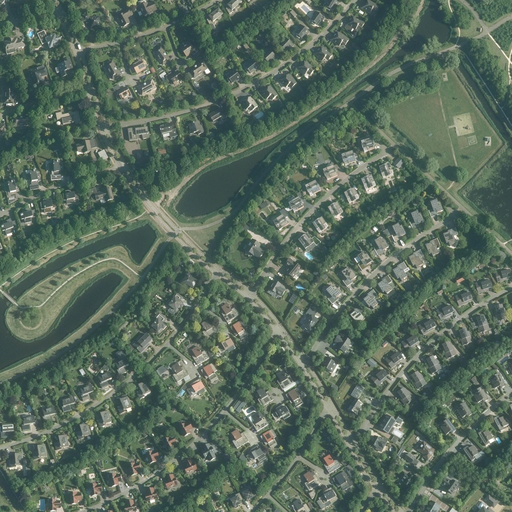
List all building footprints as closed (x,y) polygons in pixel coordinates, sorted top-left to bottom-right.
[(140,7),(144,17),(151,13),(151,12),(156,10),(153,3),(148,5),(147,4),(145,0),(139,3),(140,7)] [(240,5),(240,4),(242,2),(239,0),(234,0),(228,6),(229,7),(226,9),(229,15),(233,11),(232,11),(236,7),(236,8),(237,8),(238,8),(239,7),(240,7),(240,6),(240,5)] [(332,11),(334,7),(336,8),(339,4),(333,0),(327,0),(327,1),(328,2),(325,7),(327,8),(326,9),(329,11),(330,10),(332,11)] [(379,6),(374,3),(373,3),(373,2),(372,2),(368,0),(365,6),(363,4),(361,8),(370,13),(372,10),(376,12),(379,6)] [(120,22),(120,21),(123,27),(130,23),(127,18),(133,15),(130,9),(121,14),(122,15),(118,17),(119,18),(118,18),(118,19),(118,20),(118,21),(119,21),(119,22),(120,22)] [(221,17),(221,16),(223,14),(219,9),(209,17),(210,18),(207,20),(209,25),(209,26),(213,34),(217,32),(213,25),(213,22),(217,19),(217,20),(218,20),(219,20),(220,19),(221,19),(221,18),(221,17)] [(317,25),(320,22),(321,23),(325,19),(315,12),(313,15),(314,16),(311,21),(313,22),(312,24),(315,26),(316,24),(317,25)] [(89,21),(90,29),(101,27),(99,17),(89,19),(88,15),(83,16),(84,21),(89,21)] [(347,25),(345,29),(352,37),(356,31),(355,30),(357,27),(361,29),(365,24),(359,20),(358,19),(354,17),(351,22),(349,21),(346,25),(347,25)] [(302,39),(304,36),(306,37),(307,36),(309,33),(300,25),(298,28),(299,30),(296,34),(297,35),(296,37),(299,39),(300,38),(302,39)] [(373,28),(369,32),(374,37),(378,33),(373,28)] [(37,34),(42,45),(46,43),(49,49),(59,44),(57,41),(58,41),(57,38),(56,38),(54,35),(47,38),(44,31),(37,34)] [(349,40),(344,37),(344,36),(343,36),(343,35),(342,35),(339,33),(335,38),(333,36),(331,40),(339,46),(342,43),(345,46),(349,40)] [(285,52),(288,49),(290,50),(291,49),(293,46),(285,38),(282,41),(283,42),(279,46),(281,48),(280,49),(283,52),(284,50),(285,52)] [(7,55),(16,52),(15,49),(24,47),(23,40),(17,41),(16,39),(13,40),(12,39),(11,40),(11,41),(4,43),(7,55)] [(189,44),(181,50),(182,51),(182,52),(183,53),(184,53),(186,57),(191,53),(193,56),(198,52),(195,47),(193,49),(189,44)] [(160,48),(157,50),(154,52),(158,58),(158,59),(158,60),(159,60),(163,65),(170,61),(160,48)] [(332,56),(327,52),(327,51),(326,51),(323,48),(319,53),(317,51),(314,54),(322,61),(325,58),(328,61),(332,56)] [(268,63),(271,61),(272,62),(277,58),(269,50),(266,52),(267,54),(263,58),(264,59),(263,61),(265,63),(267,62),(268,63)] [(65,63),(57,66),(58,68),(56,69),(55,69),(56,73),(57,74),(59,73),(61,78),(67,76),(66,71),(72,69),(69,58),(64,60),(65,63)] [(250,74),(253,71),(255,73),(259,69),(252,60),(248,63),(250,64),(245,68),(247,70),(245,71),(248,74),(249,72),(250,74)] [(141,61),(133,66),(133,67),(133,68),(134,69),(135,70),(137,73),(142,70),(144,73),(149,70),(146,65),(144,67),(141,61)] [(113,80),(120,76),(112,62),(105,65),(108,71),(108,72),(108,73),(109,74),(110,74),(113,80)] [(190,72),(187,74),(191,80),(199,74),(200,74),(201,74),(201,73),(207,69),(202,62),(189,72),(190,72)] [(315,70),(310,66),(310,65),(309,65),(306,62),(302,67),(300,65),(297,68),(304,75),(307,72),(310,75),(315,70)] [(29,72),(33,85),(37,84),(38,84),(42,82),(40,77),(41,76),(41,77),(42,77),(42,76),(47,75),(44,66),(29,72)] [(232,84),(235,81),(236,83),(241,79),(234,70),(231,72),(232,74),(227,77),(228,79),(227,80),(229,83),(231,82),(232,84)] [(165,72),(159,76),(164,83),(168,80),(169,81),(171,80),(174,85),(182,79),(182,78),(182,77),(181,76),(180,75),(178,72),(172,76),(171,73),(166,77),(165,78),(163,77),(166,75),(165,72)] [(296,84),(292,79),(292,78),(291,78),(288,75),(284,79),(282,77),(279,80),(286,88),(289,85),(292,88),(296,84)] [(152,81),(144,85),(138,88),(142,95),(147,92),(148,92),(149,92),(150,92),(150,91),(153,89),(153,90),(157,88),(154,84),(152,81)] [(277,96),(273,91),(273,90),(272,90),(269,87),(265,91),(263,89),(260,91),(266,100),(270,97),(272,100),(277,96)] [(13,88),(5,88),(5,94),(4,95),(4,96),(4,97),(5,97),(4,104),(12,104),(13,88)] [(126,88),(121,91),(120,88),(114,91),(117,96),(119,95),(122,100),(131,95),(130,94),(130,93),(130,92),(128,91),(126,88)] [(257,107),(254,102),(254,101),(253,101),(252,100),(250,97),(245,101),(244,99),(240,101),(246,110),(250,107),(252,111),(257,107)] [(209,115),(213,123),(221,118),(223,122),(228,119),(225,113),(222,115),(219,110),(209,115)] [(61,113),(55,114),(57,120),(61,119),(63,125),(72,123),(72,124),(73,124),(73,123),(75,123),(75,125),(81,124),(78,112),(72,113),(71,112),(72,112),(68,113),(69,114),(62,115),(61,113)] [(28,117),(12,119),(13,126),(20,126),(21,126),(22,126),(23,125),(29,125),(28,117)] [(188,125),(190,131),(189,132),(190,135),(197,132),(198,135),(204,133),(201,126),(199,127),(197,123),(194,124),(194,123),(188,125)] [(161,132),(162,135),(169,133),(171,138),(178,136),(176,130),(172,131),(170,124),(166,125),(166,126),(160,127),(161,131),(160,131),(161,132)] [(136,128),(128,129),(129,141),(137,140),(136,136),(139,136),(143,135),(143,139),(150,138),(149,133),(148,133),(148,128),(137,129),(136,128)] [(372,139),(361,142),(362,145),(363,149),(364,153),(375,150),(374,146),(373,142),(372,139)] [(88,141),(87,142),(81,143),(81,145),(76,146),(77,152),(82,150),(83,153),(91,152),(90,149),(96,147),(94,140),(88,142),(88,141)] [(107,158),(103,150),(98,153),(102,160),(107,158)] [(355,159),(354,156),(353,155),(352,152),(342,156),(343,159),(342,159),(344,163),(345,166),(356,162),(355,159)] [(399,158),(394,164),(399,169),(404,162),(399,158)] [(53,170),(54,176),(51,176),(51,181),(60,180),(59,170),(62,170),(62,169),(62,164),(59,164),(59,161),(58,161),(59,162),(53,162),(53,165),(49,165),(50,171),(53,170)] [(386,165),(385,165),(382,167),(379,168),(383,178),(386,177),(386,178),(390,176),(393,175),(389,164),(386,165)] [(336,173),(335,170),(335,169),(333,166),(323,171),(324,174),(326,178),(327,181),(337,176),(336,173)] [(31,180),(32,186),(29,186),(30,190),(38,189),(37,179),(39,179),(40,179),(40,178),(39,173),(36,174),(35,170),(35,171),(30,172),(30,175),(26,175),(27,181),(31,180)] [(368,177),(367,178),(364,179),(361,180),(366,191),(369,189),(369,190),(373,188),(376,186),(371,176),(368,177)] [(17,200),(15,190),(17,190),(18,189),(17,184),(14,184),(13,181),(13,182),(8,183),(8,186),(4,186),(5,192),(6,192),(9,205),(17,200)] [(319,188),(317,185),(315,182),(305,187),(307,190),(306,190),(308,193),(309,193),(310,196),(320,191),(319,188)] [(103,192),(97,194),(95,189),(89,190),(92,201),(95,200),(96,201),(100,200),(101,203),(101,204),(105,203),(105,202),(107,202),(108,202),(108,201),(113,200),(109,187),(102,189),(103,192)] [(351,190),(350,191),(347,192),(344,194),(349,204),(352,202),(352,203),(356,201),(359,199),(354,189),(351,190)] [(63,195),(64,201),(66,200),(67,204),(73,204),(72,200),(78,199),(77,193),(71,194),(71,191),(70,191),(65,192),(66,194),(62,195),(63,195)] [(290,203),(289,204),(290,207),(292,210),(294,213),(304,208),(302,205),(300,201),(298,198),(297,199),(297,197),(289,202),(290,203)] [(443,211),(440,203),(440,202),(438,203),(436,199),(436,201),(430,203),(433,210),(428,211),(431,218),(438,215),(437,213),(443,211)] [(44,209),(45,213),(50,212),(50,208),(55,208),(55,202),(49,202),(49,200),(48,200),(43,200),(43,203),(40,204),(41,204),(41,210),(44,209)] [(340,214),(343,213),(337,203),(334,205),(333,205),(331,207),(328,208),(334,218),(336,217),(337,217),(340,215),(340,214)] [(20,214),(22,220),(24,219),(25,223),(31,222),(30,218),(35,217),(35,218),(36,218),(34,211),(35,211),(29,212),(28,210),(27,210),(22,211),(23,214),(19,214),(19,215),(20,214)] [(418,225),(424,222),(420,214),(418,215),(417,211),(416,211),(417,212),(411,215),(414,221),(410,223),(412,230),(413,230),(413,229),(419,227),(418,225)] [(288,225),(288,224),(289,224),(287,222),(284,218),(282,216),(273,222),(275,225),(277,228),(279,231),(288,225)] [(319,220),(318,220),(315,222),(313,224),(319,233),(322,232),(325,230),(325,229),(328,227),(322,218),(319,220)] [(5,231),(6,235),(12,233),(11,229),(16,228),(16,229),(15,222),(16,222),(15,222),(9,224),(8,221),(3,222),(3,225),(0,226),(1,226),(3,232),(5,231)] [(400,237),(406,234),(402,226),(400,227),(398,224),(397,224),(398,225),(392,228),(396,234),(391,236),(395,243),(395,242),(401,239),(400,237)] [(456,244),(453,237),(458,235),(455,228),(455,229),(448,231),(449,233),(443,235),(446,244),(448,243),(450,247),(450,246),(456,244)] [(301,239),(298,241),(305,250),(308,248),(311,245),(314,243),(316,246),(321,242),(315,237),(311,239),(307,234),(304,236),(301,238),(301,239)] [(377,246),(373,248),(374,250),(378,257),(378,256),(384,253),(383,251),(389,248),(384,240),(382,241),(380,237),(379,237),(380,238),(375,242),(377,246)] [(439,254),(436,247),(440,246),(437,239),(430,242),(431,244),(425,246),(429,255),(431,254),(433,258),(433,256),(439,254)] [(255,242),(252,240),(245,251),(247,252),(251,254),(251,255),(254,257),(254,256),(259,259),(260,258),(259,258),(263,252),(264,252),(264,251),(260,248),(261,245),(260,245),(258,244),(258,243),(258,242),(257,242),(256,242),(256,241),(255,242)] [(422,265),(419,259),(423,257),(420,250),(413,254),(414,256),(409,258),(413,267),(415,266),(417,269),(417,268),(422,265)] [(367,265),(372,262),(367,254),(365,256),(363,252),(362,252),(363,253),(358,257),(362,263),(358,265),(362,272),(362,271),(368,267),(367,265)] [(298,272),(301,268),(294,263),(289,259),(285,264),(290,268),(286,273),(293,278),(296,275),(297,275),(298,275),(299,275),(299,274),(299,273),(298,272)] [(403,271),(407,269),(403,263),(397,266),(398,268),(393,271),(397,279),(400,278),(402,282),(401,281),(407,277),(403,271)] [(351,281),(356,277),(351,270),(349,271),(346,268),(347,269),(342,273),(346,279),(342,282),(347,287),(353,283),(351,281)] [(504,271),(496,272),(497,276),(496,276),(496,278),(496,279),(497,279),(498,283),(506,280),(506,279),(511,277),(510,270),(504,272),(504,271)] [(183,283),(190,287),(189,288),(193,290),(196,287),(194,286),(197,282),(192,279),(195,276),(188,272),(184,279),(185,280),(183,283)] [(392,291),(388,285),(392,282),(388,276),(387,276),(388,276),(382,280),(383,282),(378,285),(383,293),(385,292),(387,295),(387,294),(392,291)] [(462,276),(455,280),(458,285),(465,281),(462,276)] [(270,290),(276,294),(276,293),(282,297),(285,291),(280,288),(281,285),(275,281),(270,290)] [(484,281),(477,284),(478,287),(476,288),(477,289),(476,289),(477,290),(478,294),(487,291),(486,290),(492,288),(490,281),(484,283),(484,281)] [(336,298),(341,294),(335,287),(333,289),(330,286),(331,287),(326,291),(331,296),(327,299),(332,305),(332,304),(338,300),(336,298)] [(378,305),(374,299),(377,296),(373,290),(373,291),(367,295),(368,296),(363,300),(369,308),(371,306),(373,310),(374,309),(373,308),(378,305)] [(463,294),(457,297),(458,300),(457,301),(457,302),(457,303),(458,303),(459,307),(467,303),(467,302),(472,300),(470,293),(464,295),(463,294)] [(169,307),(172,309),(171,310),(176,314),(180,308),(181,308),(182,306),(181,306),(182,304),(179,302),(182,299),(176,294),(170,303),(171,304),(169,307)] [(222,314),(223,317),(224,317),(227,322),(227,323),(239,316),(234,308),(231,310),(230,309),(231,309),(230,308),(227,304),(221,308),(224,313),(222,314)] [(365,319),(360,314),(364,311),(359,305),(359,306),(353,310),(355,312),(350,316),(356,323),(358,322),(361,325),(361,324),(360,324),(365,319)] [(502,305),(495,307),(496,313),(495,313),(497,322),(501,321),(502,321),(503,320),(503,319),(507,318),(505,311),(503,311),(502,305)] [(444,307),(438,311),(439,314),(438,315),(439,316),(438,316),(439,317),(441,320),(449,317),(448,315),(453,313),(450,306),(445,309),(444,307)] [(317,322),(317,321),(316,320),(313,317),(316,312),(311,308),(306,314),(310,318),(304,326),(305,327),(305,328),(305,329),(307,330),(308,330),(310,331),(317,322)] [(151,328),(159,335),(163,329),(164,330),(166,327),(166,326),(167,325),(163,322),(165,319),(159,314),(154,319),(156,321),(153,323),(155,324),(151,328)] [(483,316),(477,319),(478,324),(477,325),(480,333),(483,332),(483,333),(484,332),(486,331),(485,330),(489,329),(487,322),(485,322),(483,316)] [(207,340),(218,333),(218,332),(218,333),(214,327),(215,327),(213,324),(210,326),(207,321),(201,325),(204,329),(205,330),(205,331),(202,333),(207,340)] [(233,326),(230,328),(231,328),(234,333),(234,334),(236,337),(238,335),(241,340),(247,336),(244,332),(244,331),(243,330),(246,328),(242,321),(239,323),(239,322),(233,326)] [(426,322),(420,326),(421,329),(420,330),(421,331),(420,331),(421,332),(423,335),(431,331),(430,330),(436,327),(432,321),(427,324),(426,322)] [(466,329),(459,331),(461,337),(460,338),(463,346),(466,345),(468,345),(467,344),(469,344),(468,342),(472,341),(469,334),(468,334),(466,329)] [(334,342),(335,342),(340,345),(337,348),(344,352),(346,349),(347,349),(349,346),(348,346),(351,342),(344,338),(343,340),(338,337),(340,334),(334,342)] [(141,340),(140,339),(135,344),(137,346),(135,347),(141,353),(147,347),(146,346),(152,340),(147,335),(141,340)] [(409,338),(403,342),(405,345),(403,346),(404,347),(404,348),(404,349),(405,348),(407,352),(414,347),(414,345),(419,342),(415,336),(410,339),(409,338)] [(230,339),(229,337),(228,337),(229,337),(223,341),(223,340),(220,342),(222,345),(217,348),(220,354),(225,351),(226,350),(227,350),(229,353),(236,348),(234,345),(230,339)] [(451,357),(453,357),(456,355),(453,347),(451,348),(449,342),(442,345),(445,351),(443,351),(447,359),(450,358),(451,358),(452,358),(451,357)] [(192,357),(194,360),(198,365),(197,365),(197,366),(209,358),(205,351),(202,353),(201,352),(200,351),(198,347),(192,351),(195,355),(192,357)] [(117,372),(119,376),(126,372),(124,367),(125,366),(126,367),(129,365),(126,360),(127,359),(121,352),(118,353),(122,361),(121,362),(120,361),(115,364),(119,371),(117,372)] [(393,355),(387,360),(389,363),(388,364),(389,365),(388,365),(389,366),(392,369),(399,363),(398,362),(403,359),(398,353),(393,356),(393,355)] [(338,365),(339,362),(333,357),(331,360),(326,357),(322,363),(328,366),(326,369),(332,373),(337,364),(338,365)] [(433,357),(426,360),(429,365),(428,366),(432,374),(435,372),(436,373),(437,372),(436,372),(438,371),(437,370),(440,368),(437,361),(436,362),(433,357)] [(468,363),(465,357),(459,360),(463,368),(468,363)] [(203,369),(201,371),(205,376),(204,376),(206,379),(209,378),(212,382),(218,379),(215,374),(214,374),(214,373),(217,371),(212,363),(209,365),(203,369)] [(177,383),(189,375),(188,375),(185,370),(183,367),(181,368),(178,364),(172,367),(175,372),(174,372),(175,373),(176,374),(173,375),(177,383)] [(163,366),(157,369),(161,374),(166,371),(163,366)] [(378,373),(372,378),(374,381),(373,382),(374,383),(375,384),(377,387),(384,381),(383,380),(388,376),(383,370),(379,374),(378,373)] [(277,382),(279,385),(282,390),(294,383),(289,376),(287,378),(283,371),(277,375),(280,380),(277,382)] [(104,374),(98,377),(101,384),(100,385),(102,389),(109,386),(107,380),(108,380),(109,381),(112,379),(109,372),(106,374),(104,375),(104,374)] [(418,372),(412,376),(415,381),(413,382),(418,389),(421,388),(422,388),(423,387),(422,387),(424,386),(423,385),(426,383),(422,377),(421,377),(418,372)] [(499,374),(494,376),(495,378),(490,380),(495,389),(501,386),(502,388),(505,387),(499,374)] [(201,382),(199,379),(199,380),(194,383),(193,383),(190,385),(192,387),(187,390),(191,396),(195,394),(196,393),(197,392),(199,396),(206,391),(204,388),(201,382)] [(145,382),(138,385),(140,389),(141,388),(142,390),(136,393),(140,400),(144,397),(143,396),(150,392),(148,387),(147,387),(146,386),(147,385),(145,382)] [(86,387),(80,389),(83,397),(81,397),(83,401),(90,399),(88,393),(90,393),(94,392),(91,385),(88,386),(88,387),(86,388),(86,387)] [(350,406),(347,410),(351,412),(352,412),(357,415),(363,405),(358,402),(359,401),(357,399),(358,398),(358,399),(363,390),(356,386),(351,396),(355,399),(350,406),(350,407),(350,406)] [(262,407),(274,400),(268,391),(266,393),(263,388),(257,392),(260,398),(257,400),(262,407)] [(297,388),(285,395),(291,404),(293,402),(296,407),(302,403),(299,397),(302,396),(297,388)] [(481,388),(477,390),(478,392),(473,395),(478,403),(484,400),(485,402),(488,400),(481,388)] [(403,389),(398,393),(401,398),(400,399),(405,406),(408,404),(409,404),(409,403),(410,402),(409,401),(412,399),(408,393),(407,394),(403,389)] [(67,398),(62,400),(64,408),(62,408),(63,413),(71,410),(69,405),(71,404),(71,405),(75,404),(73,397),(69,398),(69,399),(68,399),(67,398)] [(122,399),(120,400),(121,404),(122,403),(123,405),(118,407),(121,414),(125,412),(124,411),(132,408),(129,402),(128,403),(127,401),(128,400),(127,397),(126,397),(122,399)] [(241,400),(235,408),(237,410),(236,411),(239,414),(246,404),(243,402),(244,402),(241,400)] [(464,402),(460,405),(461,407),(457,410),(462,418),(468,414),(469,417),(472,415),(464,402)] [(282,417),(284,420),(291,416),(284,404),(275,410),(277,412),(272,415),(276,421),(282,417)] [(48,409),(42,410),(44,418),(42,418),(43,422),(51,421),(49,415),(51,415),(55,415),(53,407),(50,408),(50,409),(48,409)] [(107,411),(100,414),(102,417),(103,419),(98,421),(100,428),(104,426),(104,425),(111,422),(109,416),(108,417),(108,415),(109,415),(107,411)] [(252,423),(253,426),(257,432),(269,425),(264,417),(261,419),(257,413),(251,417),(254,422),(252,423)] [(23,426),(22,426),(22,431),(30,430),(29,424),(31,424),(35,424),(34,417),(30,417),(30,418),(28,418),(28,417),(27,415),(22,416),(22,418),(23,426)] [(387,415),(382,422),(382,421),(378,428),(380,429),(388,434),(393,426),(394,426),(397,421),(395,420),(387,415)] [(399,417),(397,422),(394,429),(400,431),(405,420),(399,417)] [(509,425),(504,417),(498,420),(497,418),(493,419),(500,432),(505,430),(504,427),(509,425)] [(448,419),(443,422),(445,424),(440,428),(446,435),(452,431),(453,433),(456,431),(448,419)] [(186,425),(185,424),(179,427),(185,437),(190,434),(189,431),(192,429),(189,423),(186,425)] [(7,425),(1,425),(2,428),(0,427),(0,432),(0,433),(1,438),(8,437),(8,431),(10,431),(10,432),(14,432),(13,424),(9,425),(9,426),(7,426),(7,425)] [(87,424),(80,426),(81,430),(82,429),(82,431),(77,433),(79,440),(83,439),(83,437),(90,435),(89,429),(88,430),(87,428),(88,427),(87,424)] [(237,449),(248,442),(243,433),(240,435),(237,430),(231,434),(235,440),(232,442),(237,449)] [(272,430),(260,437),(265,446),(268,444),(271,449),(277,445),(273,439),(276,437),(272,430)] [(493,439),(488,431),(482,434),(481,432),(478,434),(485,446),(490,444),(489,442),(493,439)] [(66,435),(59,437),(59,440),(60,440),(61,442),(55,443),(57,451),(61,450),(61,448),(69,447),(67,441),(66,441),(66,439),(67,439),(66,435)] [(383,449),(385,444),(381,442),(382,440),(375,436),(370,445),(377,448),(379,446),(383,449)] [(170,439),(169,438),(163,441),(168,451),(174,448),(172,445),(176,443),(174,438),(170,439)] [(435,451),(423,442),(417,450),(422,454),(424,456),(423,457),(428,460),(435,451)] [(202,453),(205,458),(208,457),(210,461),(216,458),(213,454),(215,453),(212,447),(210,448),(208,444),(203,447),(205,451),(202,453)] [(44,445),(37,446),(37,450),(38,450),(38,452),(33,453),(34,460),(38,460),(38,458),(46,457),(45,451),(44,451),(44,449),(45,449),(44,445)] [(266,457),(258,446),(250,451),(251,454),(247,457),(250,463),(257,459),(258,462),(266,457)] [(479,454),(473,446),(468,450),(466,448),(463,450),(471,462),(476,459),(474,457),(479,454)] [(153,453),(152,451),(146,454),(150,464),(156,462),(155,459),(159,457),(157,451),(153,453)] [(409,453),(404,459),(411,464),(415,459),(409,453)] [(22,454),(14,454),(15,458),(16,460),(10,460),(10,468),(15,468),(15,466),(23,465),(22,459),(21,459),(21,458),(22,457),(22,454)] [(324,466),(326,469),(329,474),(341,467),(336,460),(333,462),(329,455),(323,459),(326,464),(324,466)] [(185,463),(187,467),(184,468),(187,474),(197,469),(194,464),(193,464),(191,460),(185,463)] [(135,465),(134,464),(128,466),(131,476),(137,474),(137,471),(141,470),(139,464),(135,465)] [(313,472),(310,473),(310,472),(304,476),(307,482),(304,484),(309,491),(321,484),(313,472)] [(344,472),(332,479),(338,488),(340,486),(343,491),(352,485),(344,472)] [(401,478),(405,481),(403,483),(410,487),(415,479),(409,475),(408,475),(407,474),(407,475),(404,473),(401,478)] [(116,476),(116,475),(109,476),(112,487),(118,485),(117,482),(122,481),(120,475),(116,476)] [(166,477),(168,481),(165,482),(167,488),(178,485),(175,479),(174,479),(172,475),(166,477)] [(441,485),(446,488),(445,488),(447,489),(446,490),(451,494),(454,491),(455,491),(456,491),(456,490),(456,489),(456,488),(458,485),(452,481),(451,482),(446,478),(441,485)] [(97,486),(96,485),(90,486),(92,496),(98,495),(98,492),(102,491),(101,485),(97,486)] [(320,500),(317,502),(322,510),(338,499),(331,488),(322,493),(324,496),(319,499),(320,500)] [(147,490),(148,495),(145,496),(147,502),(158,498),(156,492),(154,493),(153,489),(147,490)] [(245,491),(239,493),(243,500),(246,499),(247,501),(254,497),(254,496),(255,496),(255,495),(254,494),(254,493),(253,493),(252,493),(250,490),(246,492),(245,491)] [(77,495),(76,493),(70,494),(71,505),(78,504),(77,501),(82,500),(81,494),(77,495)] [(243,500),(239,493),(234,496),(235,498),(231,500),(235,507),(235,508),(236,508),(237,508),(238,508),(238,507),(238,506),(238,505),(242,504),(240,501),(243,500)] [(497,503),(489,496),(485,500),(494,507),(497,503)] [(56,502),(56,500),(50,500),(50,511),(56,511),(56,508),(61,508),(60,502),(56,502)] [(293,510),(294,511),(309,511),(310,511),(306,504),(303,506),(299,500),(293,503),(296,508),(293,510)] [(432,502),(430,500),(427,507),(424,511),(437,511),(440,507),(432,502)] [(126,502),(127,506),(124,507),(125,511),(131,511),(137,511),(135,505),(134,505),(133,501),(126,502)] [(492,511),(487,508),(488,507),(482,502),(478,508),(478,509),(475,511),(492,511)]
